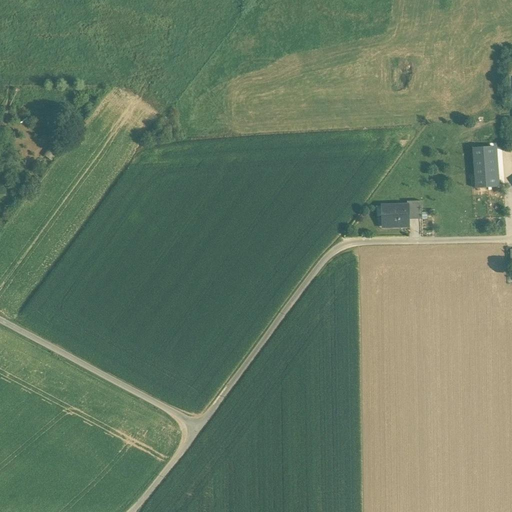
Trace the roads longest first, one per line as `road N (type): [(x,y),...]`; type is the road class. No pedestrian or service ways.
road 1 (track): [(196,428),(331,254),(349,243),(511,244)]
road 2 (unclassified): [(0,320),(196,428),(129,511)]
